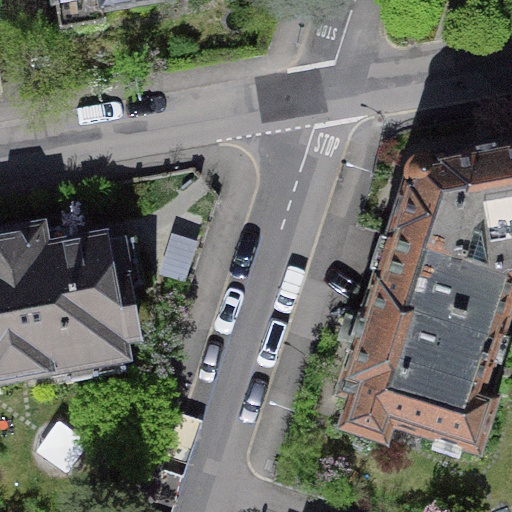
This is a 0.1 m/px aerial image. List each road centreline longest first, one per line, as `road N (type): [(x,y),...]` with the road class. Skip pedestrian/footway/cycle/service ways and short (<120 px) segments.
road 1 (residential): [(320,95),(192,511)]
road 2 (residential): [(0,154),(320,95)]
road 3 (residential): [(320,95),(511,61)]
